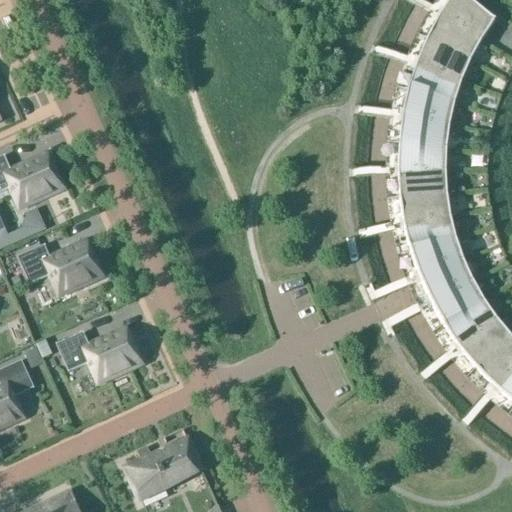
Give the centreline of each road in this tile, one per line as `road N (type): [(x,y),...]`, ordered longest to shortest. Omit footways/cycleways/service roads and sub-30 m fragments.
road 1 (residential): [(427,0),(390,76),(376,158),(383,243),(403,302)]
road 2 (residential): [(209,389),(82,104)]
road 3 (residential): [(0,483),(209,389)]
road 4 (residential): [(403,302),(209,389)]
road 5 (residential): [(403,302),(461,386),(511,430)]
road 6 (residential): [(209,389),(263,511)]
